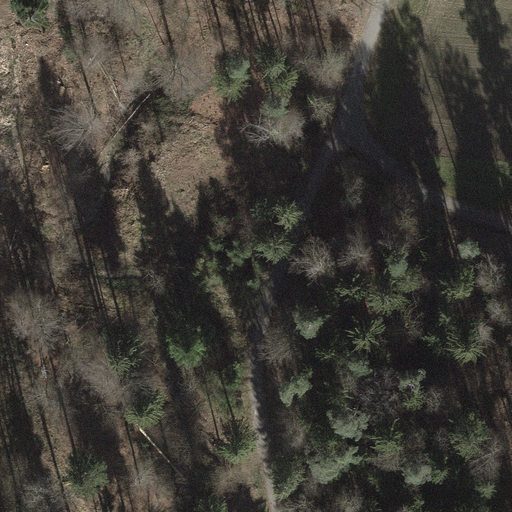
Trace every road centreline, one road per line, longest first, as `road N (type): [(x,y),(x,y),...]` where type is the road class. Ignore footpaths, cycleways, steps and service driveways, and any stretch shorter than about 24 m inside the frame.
road 1 (track): [(283,511),(259,404),(263,304),(380,0)]
road 2 (track): [(345,98),(385,172),(452,217),(511,229)]
